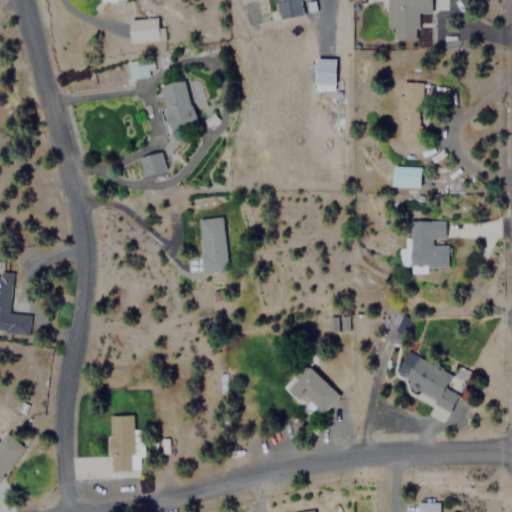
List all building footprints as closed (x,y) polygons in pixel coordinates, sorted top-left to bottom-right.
[(275,0),(278,18),(302,14),(300,0),(275,0)] [(415,39),(416,12),(434,13),(434,8),(442,8),(442,0),(385,0),(385,29),(391,29),(390,39),(415,39)] [(129,42),(160,39),(157,15),(127,18),(129,42)] [(125,61),(129,78),(146,75),(143,58),(125,61)] [(313,58),(313,84),(333,84),(333,58),(313,58)] [(169,131),(194,126),(184,78),(159,83),(169,131)] [(421,127),(421,82),(397,82),(397,127),(421,127)] [(137,157),(142,176),(164,171),(158,151),(137,157)] [(390,186),(418,186),(418,166),(390,166),(390,186)] [(222,216),(197,218),(201,273),(226,270),(222,216)] [(445,266),(444,219),(404,220),(405,267),(445,266)] [(0,331),(27,333),(28,313),(8,312),(10,272),(0,271),(0,331)] [(410,318),(399,315),(396,335),(407,337),(410,318)] [(448,409),(463,379),(406,350),(395,372),(409,379),(405,388),(448,409)] [(286,386),(316,415),(337,394),(308,364),(286,386)] [(108,413),(107,469),(138,469),(139,429),(131,429),(131,413),(108,413)] [(0,478),(24,446),(1,429),(0,430),(0,478)] [(438,511),(438,501),(415,501),(415,511),(438,511)]
